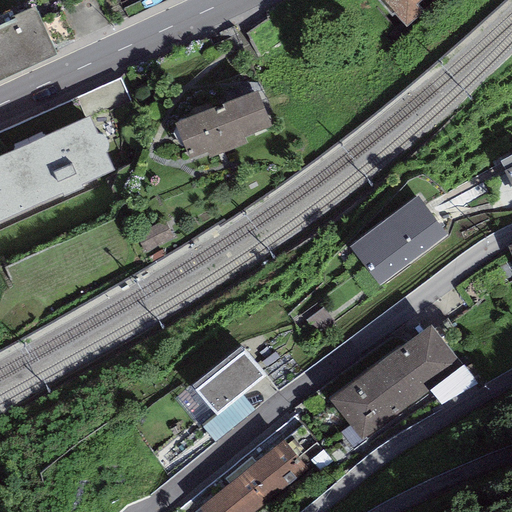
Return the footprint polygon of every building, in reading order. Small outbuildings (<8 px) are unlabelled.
[(377,0),(391,16),(395,13),(407,27),(424,13),(416,4),(421,0),(377,0)] [(34,7),(0,22),(0,80),(56,56),(34,7)] [(257,90),(174,123),(189,160),(206,153),(208,159),(246,143),(244,137),(272,126),(257,90)] [(89,116),(0,156),(0,191),(12,218),(63,195),(65,198),(83,190),(82,186),(114,171),(105,152),(107,149),(107,145),(107,142),(106,139),(103,135),(101,135),(97,134),(89,116)] [(511,153),(499,160),(511,185),(511,153)] [(0,223),(12,218),(0,191),(0,223)] [(379,282),(445,233),(418,198),(353,246),(379,282)] [(460,366),(431,327),(333,398),(362,437),(460,366)] [(215,442),(278,393),(241,341),(175,396),(215,442)] [(466,363),(434,388),(446,403),(478,379),(466,363)] [(284,441),(202,506),(206,511),(252,511),(307,469),(284,441)]
